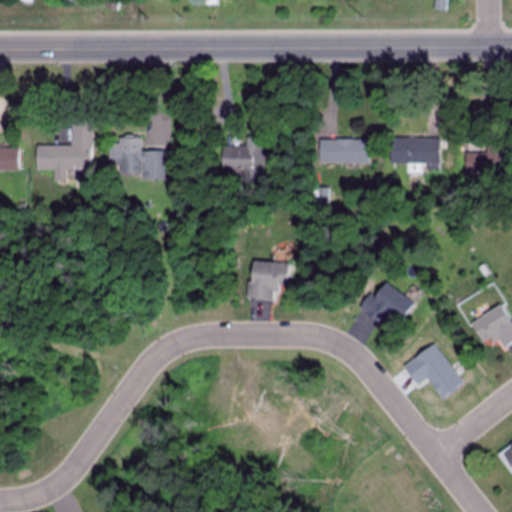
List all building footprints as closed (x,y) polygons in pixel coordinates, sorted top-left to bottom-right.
[(123,0),(104,0),(103,8),(122,11),(123,0)] [(453,0),(433,0),(433,11),(452,12),(453,0)] [(92,118),(71,118),(71,146),(36,146),(35,171),(54,171),(54,181),(67,182),(67,171),(91,171),(92,118)] [(163,152),(139,152),(139,138),(117,138),(117,144),(108,144),(108,167),(118,167),(118,176),(142,175),(142,180),(163,180),(163,152)] [(264,139),(246,138),(246,148),(222,147),(221,176),(263,177),(264,139)] [(436,139),(389,139),(389,164),(436,164),(436,139)] [(369,163),(369,140),(319,140),(319,163),(369,163)] [(485,153),(465,153),(465,173),(505,173),(505,144),(485,144),(485,153)] [(19,149),(0,148),(0,172),(19,172),(19,149)] [(287,285),(289,264),(250,262),(247,299),(274,301),(275,284),(287,285)] [(373,296),(370,294),(359,309),(378,323),(387,312),(400,322),(413,304),(384,282),(373,296)] [(511,342),(511,320),(502,305),(471,324),(484,345),(495,338),(502,349),(511,342)] [(511,444),(499,453),(511,473),(511,444)]
